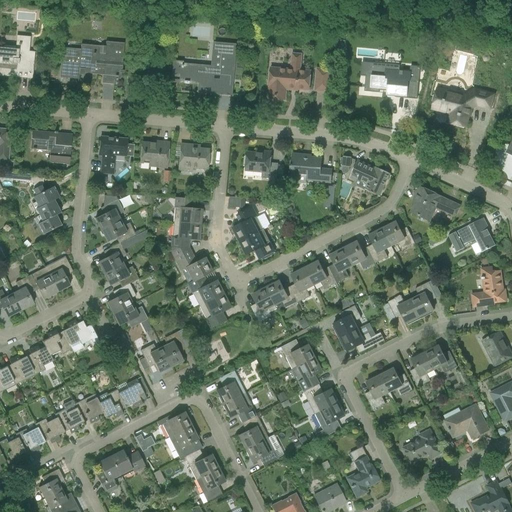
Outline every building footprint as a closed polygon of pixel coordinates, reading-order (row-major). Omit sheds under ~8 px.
[(19,50),(0,48),(0,74),(9,75),(9,72),(32,75),(34,53),(28,52),(30,38),(21,37),(19,50)] [(61,49),(60,68),(59,78),(78,79),(79,73),(102,75),(102,83),(114,85),(115,77),(121,78),(123,43),(105,42),(105,46),(80,44),(80,51),(61,49)] [(179,82),(198,84),(205,85),(205,93),(230,95),(235,45),(213,43),(211,67),(182,64),(182,63),(173,62),(172,74),(180,74),(179,82)] [(458,43),(456,50),(474,55),(476,48),(458,43)] [(360,77),(366,78),(371,78),(371,76),(372,76),(373,66),(399,69),(399,66),(361,62),(360,77)] [(366,78),(364,92),(379,94),(379,90),(395,91),(395,96),(406,97),(408,82),(418,83),(420,67),(411,66),(411,73),(398,72),(399,69),(386,67),(373,66),(372,76),(371,76),(371,78),(366,78)] [(270,68),(270,76),(269,86),(270,86),(269,98),(284,100),(285,88),(308,90),(310,72),(270,68)] [(315,91),(329,92),(331,71),(317,69),(315,91)] [(417,98),(418,83),(408,82),(406,97),(417,98)] [(437,90),(435,99),(433,109),(450,113),(448,122),(466,127),(470,107),(477,104),(490,107),(493,95),(475,91),(464,96),(437,90)] [(0,160),(7,161),(9,134),(4,134),(4,130),(0,129),(0,160)] [(48,163),(59,164),(69,165),(72,135),(57,133),(54,132),(54,133),(31,131),(30,149),(32,150),(35,150),(46,151),(46,149),(49,149),(48,163)] [(100,137),(98,155),(102,156),(101,173),(111,174),(113,174),(114,155),(125,156),(132,157),(133,145),(127,145),(127,139),(100,137)] [(141,143),(140,153),(139,163),(149,164),(149,166),(166,168),(169,143),(158,142),(158,145),(141,143)] [(178,167),(197,168),(207,169),(209,150),(189,148),(189,145),(180,144),(178,167)] [(261,178),(264,179),(277,180),(278,164),(270,163),(271,152),(260,151),(260,154),(247,153),(245,171),(262,172),(261,178)] [(292,155),(291,164),(290,174),(306,176),(306,180),(319,181),(319,183),(330,184),(331,170),(320,169),(321,159),(303,157),(303,156),(292,155)] [(343,157),(341,167),(342,167),(342,171),(342,173),(344,174),(346,174),(347,173),(348,172),(349,168),(350,168),(351,158),(343,157)] [(5,167),(4,173),(18,174),(19,161),(13,160),(12,167),(5,167)] [(353,170),(349,178),(356,181),(355,182),(357,187),(363,190),(364,189),(371,192),(380,197),(390,174),(376,168),(375,170),(364,166),(365,164),(357,161),(353,170)] [(163,171),(162,182),(170,182),(171,172),(163,171)] [(0,172),(0,180),(11,181),(11,180),(27,181),(31,182),(35,189),(41,186),(42,185),(43,176),(27,174),(18,174),(4,173),(0,172)] [(95,177),(94,186),(102,187),(103,178),(95,177)] [(35,209),(39,216),(57,207),(54,200),(59,197),(54,187),(44,191),(41,186),(35,189),(32,190),(35,196),(33,197),(38,208),(35,209)] [(325,187),(323,208),(333,209),(335,188),(325,187)] [(416,200),(410,213),(419,217),(429,221),(429,220),(433,213),(435,207),(455,217),(455,216),(460,207),(440,198),(441,197),(419,187),(414,199),(416,200)] [(102,215),(95,219),(101,231),(120,221),(117,216),(124,213),(117,200),(116,197),(104,196),(104,207),(107,212),(103,214),(102,215)] [(175,198),(173,223),(200,225),(201,210),(191,209),(192,199),(175,198)] [(57,207),(39,216),(42,222),(37,225),(43,235),(60,226),(55,216),(61,213),(57,207)] [(242,224),(233,229),(240,242),(263,230),(252,207),(246,211),(237,215),(242,224)] [(474,223),(448,236),(456,253),(464,249),(462,245),(475,238),(476,240),(478,244),(482,253),(486,251),(495,246),(487,231),(489,230),(483,218),(474,223)] [(116,238),(118,244),(120,243),(120,244),(136,236),(129,223),(123,226),(120,221),(101,231),(107,243),(116,238)] [(389,224),(382,227),(391,245),(398,242),(402,250),(415,244),(408,230),(402,233),(396,221),(389,225),(389,224)] [(173,223),(171,248),(188,249),(189,239),(199,240),(200,225),(173,223)] [(375,247),(369,250),(376,263),(387,257),(383,249),(391,245),(382,227),(375,231),(375,232),(369,235),(375,247)] [(263,230),(240,242),(246,255),(255,251),(260,260),(275,252),(263,230)] [(418,235),(412,238),(416,245),(421,242),(418,235)] [(435,238),(428,242),(430,247),(438,243),(435,238)] [(350,244),(343,247),(352,265),(359,262),(363,269),(376,263),(369,250),(364,253),(358,241),(351,245),(350,244)] [(105,259),(98,263),(104,274),(123,264),(120,259),(126,256),(120,244),(120,243),(118,244),(105,250),(109,257),(106,258),(105,259)] [(337,252),(330,255),(336,267),(331,270),(337,283),(349,277),(345,269),(352,265),(343,247),(336,251),(337,252)] [(171,251),(188,284),(203,277),(212,272),(205,258),(196,263),(191,254),(188,249),(171,248),(171,251)] [(56,262),(44,269),(56,293),(57,292),(58,293),(63,290),(63,289),(68,286),(68,287),(69,287),(64,277),(63,275),(72,270),(65,258),(56,262)] [(312,264),(305,268),(314,286),(320,282),(321,282),(325,289),(337,283),(331,270),(325,273),(319,261),(312,265),(312,264)] [(118,282),(121,288),(129,283),(130,284),(138,280),(132,267),(126,270),(123,264),(104,274),(110,286),(118,282)] [(478,293),(480,306),(489,305),(489,303),(507,301),(505,290),(503,290),(500,271),(493,272),(493,267),(482,269),(483,279),(484,279),(486,292),(478,293)] [(298,287),(292,290),(298,303),(310,297),(307,289),(314,286),(305,268),(298,271),(298,272),(292,275),(298,287)] [(44,269),(26,278),(32,290),(37,288),(38,289),(44,300),(44,299),(50,296),(50,297),(55,294),(55,293),(56,293),(44,269)] [(188,284),(199,306),(223,294),(216,281),(207,285),(203,277),(188,284)] [(19,291),(12,295),(20,311),(21,310),(22,311),(27,308),(32,305),(33,305),(28,296),(28,295),(27,293),(32,290),(26,278),(15,283),(19,291)] [(273,284),(266,287),(275,305),(282,302),(286,309),(298,303),(292,290),(286,293),(280,281),(273,285),(273,284)] [(419,296),(411,300),(420,318),(421,318),(420,317),(434,311),(428,299),(434,296),(436,299),(436,298),(429,282),(415,289),(419,296)] [(114,298),(106,302),(113,314),(132,304),(130,299),(136,296),(130,284),(129,283),(121,288),(115,291),(118,296),(115,298),(114,298)] [(275,305),(266,287),(259,291),(259,292),(253,295),(259,307),(252,310),(259,323),(271,316),(270,313),(277,309),(275,305)] [(0,290),(0,304),(1,304),(3,308),(8,318),(9,317),(8,317),(14,314),(14,315),(20,312),(19,311),(20,311),(12,295),(6,298),(1,290),(0,290)] [(223,294),(199,306),(210,329),(226,321),(221,312),(230,308),(223,294)] [(420,318),(411,300),(404,303),(400,296),(388,302),(396,318),(395,315),(400,312),(406,324),(419,317),(420,318)] [(345,299),(349,306),(354,304),(351,297),(345,299)] [(132,304),(113,314),(119,326),(127,322),(130,328),(148,319),(141,307),(135,310),(132,304)] [(339,338),(357,329),(354,322),(361,318),(355,306),(339,314),(342,313),(345,319),(333,324),(340,337),(339,338)] [(94,345),(98,343),(89,325),(85,327),(82,321),(77,324),(75,320),(66,325),(68,329),(62,331),(71,350),(73,353),(83,348),(81,345),(91,340),(94,345)] [(357,329),(339,338),(340,339),(341,338),(347,352),(356,347),(359,346),(362,351),(359,353),(375,345),(371,337),(370,336),(369,333),(361,337),(357,329)] [(42,342),(45,347),(50,356),(60,351),(61,355),(71,350),(62,331),(57,334),(55,330),(46,335),(48,339),(42,342)] [(167,345),(161,348),(171,367),(183,361),(179,352),(185,349),(176,333),(164,339),(167,345)] [(380,333),(374,336),(378,344),(384,340),(380,333)] [(483,341),(488,350),(493,360),(491,361),(494,367),(510,359),(507,353),(509,352),(499,333),(483,341)] [(198,344),(195,337),(187,341),(191,347),(198,344)] [(295,339),(280,347),(285,356),(292,369),(313,358),(313,357),(314,357),(311,351),(310,351),(306,345),(300,348),(295,339)] [(171,367),(161,348),(156,351),(153,344),(140,351),(149,368),(155,365),(159,373),(171,367)] [(30,354),(26,357),(35,375),(45,370),(43,366),(53,361),(50,356),(45,347),(39,350),(37,346),(28,351),(30,354)] [(439,346),(425,353),(434,370),(441,366),(445,374),(457,367),(454,360),(449,351),(449,352),(450,355),(445,358),(443,355),(439,346)] [(410,371),(414,380),(418,387),(430,381),(426,374),(434,370),(425,353),(411,360),(416,368),(417,371),(412,374),(410,371)] [(11,364),(6,367),(15,385),(25,380),(35,375),(33,371),(26,357),(20,360),(18,356),(13,359),(9,360),(11,364)] [(313,358),(292,369),(303,392),(318,384),(314,375),(320,372),(317,366),(318,366),(315,359),(314,360),(313,358)] [(0,392),(15,385),(6,367),(0,369),(0,392)] [(394,369),(380,375),(389,393),(396,389),(400,396),(412,390),(409,383),(404,374),(405,377),(400,380),(398,377),(394,369)] [(216,391),(223,405),(245,393),(234,371),(219,379),(223,388),(216,391)] [(365,394),(373,410),(382,406),(385,404),(382,396),(389,393),(380,375),(366,382),(371,391),(372,394),(367,397),(365,394)] [(128,389),(118,394),(126,408),(132,405),(134,409),(142,404),(141,401),(146,398),(145,396),(149,393),(141,377),(126,385),(128,389)] [(495,404),(500,414),(504,423),(511,418),(511,399),(511,398),(511,383),(493,393),(497,402),(495,404)] [(318,384),(303,392),(315,414),(320,412),(336,403),(336,402),(337,401),(334,395),(333,396),(329,390),(323,393),(320,386),(318,384)] [(97,398),(96,398),(96,399),(103,413),(106,418),(112,415),(114,419),(123,414),(121,411),(126,408),(118,394),(116,390),(107,395),(106,393),(97,398)] [(283,392),(276,395),(281,404),(287,400),(283,392)] [(237,414),(242,423),(257,416),(245,393),(223,405),(230,418),(237,414)] [(84,400),(75,404),(76,408),(84,423),(88,420),(90,424),(99,420),(97,416),(101,414),(103,413),(96,399),(96,398),(94,395),(84,400)] [(287,400),(281,404),(283,408),(290,405),(287,400)] [(65,409),(55,414),(57,418),(64,433),(68,430),(70,434),(79,430),(77,426),(84,423),(76,408),(75,404),(74,405),(72,401),(63,405),(65,409)] [(320,412),(315,414),(320,423),(326,436),(333,433),(340,429),(336,420),(337,419),(343,416),(340,410),(341,409),(338,404),(337,404),(336,403),(320,412)] [(445,421),(449,429),(453,438),(468,431),(472,439),(488,431),(476,406),(445,421)] [(162,424),(169,438),(191,426),(184,413),(176,417),(174,413),(156,422),(158,426),(162,424)] [(45,419),(35,424),(44,443),(49,440),(51,444),(60,439),(58,436),(64,433),(55,414),(54,414),(56,418),(47,423),(45,419)] [(239,436),(246,449),(268,438),(257,416),(242,423),(246,432),(239,436)] [(26,429),(15,434),(25,452),(29,450),(31,454),(40,449),(39,445),(44,443),(35,424),(34,424),(36,428),(27,433),(26,429)] [(169,438),(180,460),(195,452),(190,443),(198,440),(191,426),(169,438)] [(411,444),(402,449),(411,465),(429,455),(431,460),(442,454),(438,445),(430,430),(424,433),(419,436),(421,439),(411,444)] [(6,439),(0,441),(0,452),(5,462),(10,460),(11,464),(21,459),(19,455),(25,452),(15,434),(17,438),(8,443),(6,439)] [(268,438),(246,449),(252,463),(260,459),(264,468),(273,463),(279,460),(275,451),(280,448),(273,435),(268,438)] [(304,437),(298,440),(302,447),(308,444),(304,437)] [(143,440),(137,443),(142,452),(147,449),(147,448),(143,440)] [(147,449),(142,452),(145,459),(154,454),(150,447),(147,448),(147,449)] [(359,472),(347,478),(352,488),(356,496),(356,497),(358,496),(367,492),(365,488),(379,480),(372,466),(371,466),(366,457),(361,448),(350,454),(354,462),(359,472)] [(123,450),(111,457),(120,475),(132,469),(133,472),(145,467),(138,452),(127,457),(123,450)] [(184,458),(196,480),(218,469),(211,455),(204,459),(199,450),(195,452),(180,460),(184,458)] [(120,475),(111,457),(98,463),(103,472),(96,475),(105,493),(117,487),(113,479),(120,475)] [(44,485),(38,488),(42,496),(43,497),(44,499),(49,496),(62,490),(59,485),(59,484),(57,481),(57,480),(62,477),(62,476),(58,469),(41,478),(44,485)] [(218,469),(196,480),(207,502),(222,495),(218,486),(225,482),(218,469)] [(508,479),(503,482),(506,487),(511,484),(508,479)] [(478,500),(471,504),(474,511),(483,511),(490,509),(491,511),(493,511),(498,509),(499,511),(510,511),(508,505),(509,504),(506,498),(505,496),(501,489),(500,490),(496,482),(487,487),(491,495),(487,496),(479,501),(478,500)] [(320,493),(314,496),(319,505),(320,507),(322,511),(326,511),(345,503),(342,496),(341,494),(346,492),(342,485),(338,487),(336,484),(320,493)] [(49,496),(44,499),(49,510),(55,507),(57,511),(63,511),(76,505),(73,499),(72,497),(67,500),(65,496),(64,495),(62,490),(49,496)] [(281,501),(280,501),(271,506),(273,511),(304,511),(299,503),(300,502),(295,493),(288,497),(288,498),(281,501)]
